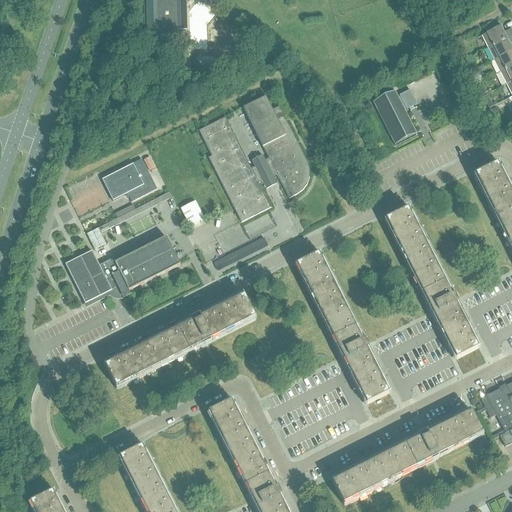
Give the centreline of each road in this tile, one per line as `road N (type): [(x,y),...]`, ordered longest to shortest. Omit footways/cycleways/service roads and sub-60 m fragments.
road 1 (residential): [(51,378),(500,150)]
road 2 (residential): [(51,378),(27,333),(35,270),(126,0)]
road 3 (residential): [(286,473),(253,401),(235,388),(60,475)]
road 4 (secondary): [(39,141),(87,0)]
road 5 (secondary): [(60,0),(16,133)]
road 6 (residential): [(286,473),(410,410)]
road 7 (secondary): [(0,258),(39,141)]
